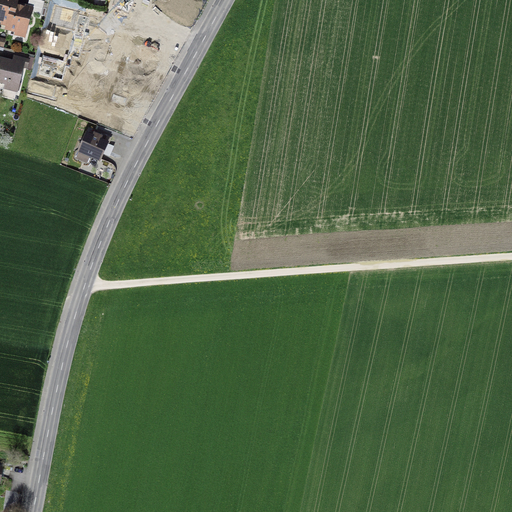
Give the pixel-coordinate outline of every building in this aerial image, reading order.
[(0,0),(0,19),(9,22),(13,6),(14,6),(15,0),(0,0)] [(23,33),(29,10),(14,6),(13,6),(9,22),(7,29),(23,33)] [(166,21),(139,11),(131,34),(133,35),(131,41),(138,43),(132,57),(125,55),(126,53),(116,49),(111,62),(146,75),(166,21)] [(17,83),(20,72),(21,67),(11,64),(0,61),(0,81),(6,83),(16,86),(14,92),(15,92),(16,86),(17,83)] [(107,109),(121,114),(126,99),(113,94),(107,109)] [(89,156),(98,161),(106,144),(99,141),(100,138),(93,135),(91,138),(86,135),(76,159),(86,163),(89,156)]
